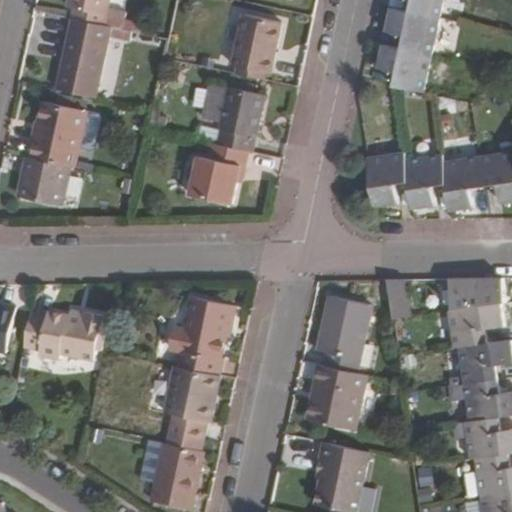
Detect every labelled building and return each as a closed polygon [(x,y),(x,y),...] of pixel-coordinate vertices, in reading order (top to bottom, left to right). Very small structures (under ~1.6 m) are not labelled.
[(110,13),(112,0),(71,0),(71,5),(78,7),(76,15),(108,22),(110,13)] [(412,0),(410,12),(447,21),(455,22),(458,9),(450,7),(451,0),(412,0)] [(410,12),(391,8),(386,31),(405,35),(402,48),(439,56),(447,58),(450,47),(442,45),(447,21),(410,12)] [(128,16),(110,12),(108,22),(114,24),(126,26),(128,16)] [(108,22),(76,15),(61,87),(99,95),(114,24),(108,22)] [(280,27),(242,18),(231,69),(269,77),(280,27)] [(402,48),(383,44),(378,67),(397,71),(395,84),(396,84),(435,93),(439,94),(442,82),(434,81),(439,56),(402,48)] [(220,121),(226,91),(212,88),(206,117),(220,121)] [(220,121),(215,146),(246,154),(252,155),(263,99),(226,91),(220,121)] [(36,155),(74,164),(78,165),(90,109),(48,99),(36,155)] [(246,154),(215,146),(209,146),(206,162),(197,160),(188,200),(229,208),(238,170),(241,171),(246,154)] [(404,153),(366,157),(372,206),(395,203),(393,184),(407,182),(405,161),(404,153)] [(511,153),(480,157),(484,187),(497,185),(499,204),(511,203),(511,153)] [(74,164),(36,155),(31,154),(26,171),(31,173),(26,195),(65,203),(74,164)] [(407,182),(410,210),(433,207),(431,187),(446,186),(443,161),(442,157),(405,161),(407,182)] [(480,157),(443,161),(446,186),(449,210),(472,207),(470,188),(484,187),(480,157)] [(507,278),(451,279),(455,310),(504,303),(509,302),(507,278)] [(406,280),(388,279),(394,319),(411,316),(406,280)] [(374,305),(330,295),(318,351),(327,353),(324,366),(359,373),(374,305)] [(187,328),(176,326),(172,348),(181,350),(177,366),(221,376),(225,360),(223,359),(227,338),(229,328),(232,329),(236,307),(193,296),(187,328)] [(0,352),(8,354),(18,307),(1,303),(0,308),(0,307),(0,352)] [(455,310),(450,311),(456,348),(461,347),(489,343),(487,329),(507,326),(504,303),(455,310)] [(84,312),(73,309),(71,315),(82,317),(84,312)] [(61,361),(63,354),(96,361),(98,350),(103,351),(110,315),(84,310),(84,312),(82,317),(71,315),(50,310),(49,316),(32,312),(25,348),(41,351),(39,356),(61,361)] [(511,339),(489,343),(461,347),(466,384),(500,379),(498,365),(511,362),(511,339)] [(358,431),(369,375),(359,373),(324,366),(321,365),(317,382),(322,383),(314,421),(358,431)] [(167,414),(175,416),(169,444),(203,451),(209,423),(212,424),(222,376),(221,376),(177,366),(167,414)] [(500,379),(466,384),(471,421),(500,417),(511,415),(511,391),(502,393),(500,379)] [(322,383),(317,382),(309,420),(314,421),(322,383)] [(471,421),(466,422),(471,459),(477,458),(510,454),(511,453),(511,429),(502,431),(500,417),(471,421)] [(322,479),(316,504),(350,511),(358,511),(372,452),(324,442),(320,461),(325,463),(322,479)] [(165,443),(153,501),(193,511),(207,452),(203,451),(169,444),(165,443)] [(511,465),(510,454),(477,458),(482,496),(511,491),(511,465)] [(390,473),(410,476),(412,462),(392,459),(390,473)] [(325,463),(320,461),(317,478),(322,479),(325,463)] [(420,469),(421,487),(437,486),(436,468),(420,469)] [(511,511),(511,491),(482,496),(484,511),(511,511)]
